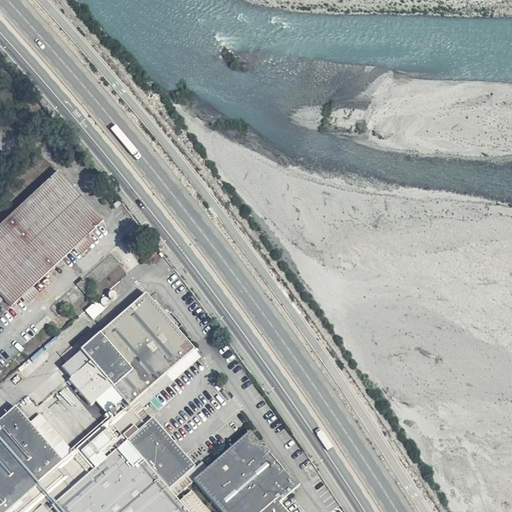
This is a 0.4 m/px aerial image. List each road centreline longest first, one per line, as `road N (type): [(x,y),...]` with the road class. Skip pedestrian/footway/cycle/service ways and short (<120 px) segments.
road 1 (primary): [(399,511),(259,308),(8,0)]
road 2 (tertiary): [(364,511),(182,250),(0,30)]
